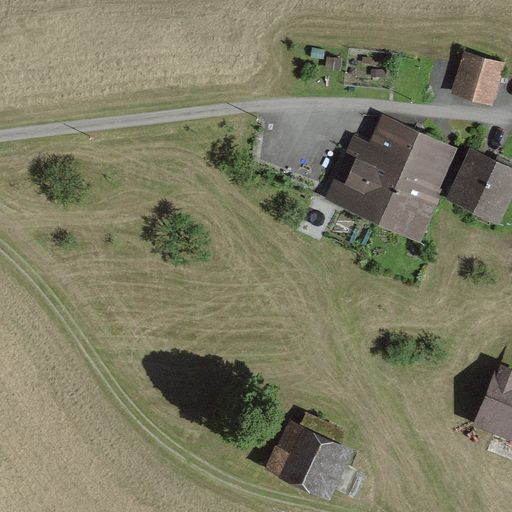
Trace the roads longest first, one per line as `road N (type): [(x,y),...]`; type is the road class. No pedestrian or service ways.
road 1 (residential): [(0,136),(277,101),(504,117)]
road 2 (track): [(0,247),(156,435),(226,481),(336,511)]
